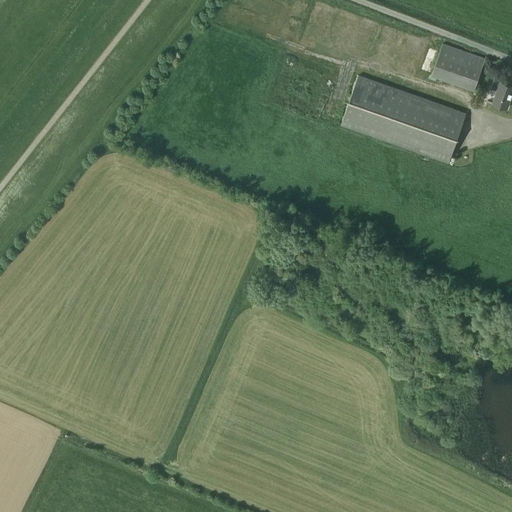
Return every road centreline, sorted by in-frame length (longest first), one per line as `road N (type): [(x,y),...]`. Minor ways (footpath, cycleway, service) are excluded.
road 1 (track): [(0,259),(199,0)]
road 2 (unclassified): [(511,62),(359,0)]
